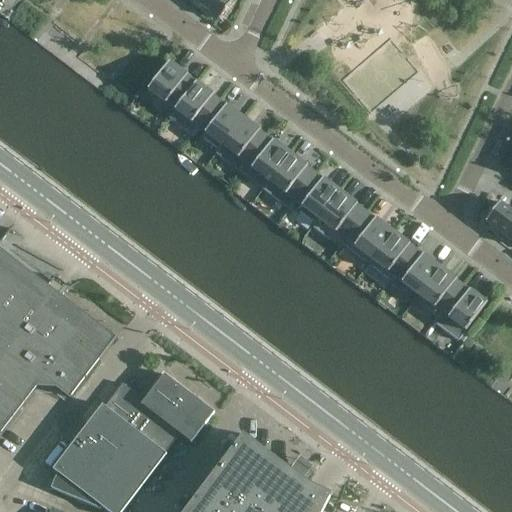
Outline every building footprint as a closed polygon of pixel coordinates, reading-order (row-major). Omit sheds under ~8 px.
[(234,2),(231,0),(190,0),(219,22),(234,2)] [(188,77),(169,63),(147,92),(174,112),(195,85),(187,78),(188,77)] [(169,120),(192,138),(193,138),(199,131),(198,130),(219,103),(213,98),(214,97),(196,84),(195,85),(174,112),(169,120)] [(225,108),(219,103),(198,130),(199,131),(205,135),(202,139),(218,151),(219,152),(243,120),(226,107),(225,108)] [(215,155),(216,156),(239,173),(266,138),(259,133),(260,132),(243,120),(219,152),(218,151),(215,155)] [(266,138),(239,173),(263,191),(290,155),(273,142),(272,143),(266,138)] [(295,204),(294,203),(314,175),(307,169),(308,168),(290,155),(263,191),(288,210),(289,211),(295,204)] [(314,175),(294,203),(295,204),(301,208),(298,212),(314,224),(316,225),(340,193),(323,180),(322,181),(314,175)] [(343,246),(342,245),(366,214),(357,207),(358,206),(340,193),(316,225),(314,224),(311,228),(313,229),(339,249),(340,250),(343,246)] [(511,212),(500,204),(486,223),(511,243),(511,212)] [(343,246),(368,265),(393,233),(375,220),(375,221),(366,214),(342,245),(343,246)] [(393,233),(368,265),(392,283),(393,284),(396,280),(395,279),(416,252),(409,247),(410,246),(393,233)] [(396,280),(418,297),(440,269),(423,256),(422,257),(416,252),(395,279),(396,280)] [(0,253),(0,282),(14,265),(0,253)] [(418,297),(441,315),(462,287),(456,282),(457,281),(440,269),(418,297)] [(462,287),(441,315),(465,333),(487,304),(469,291),(469,292),(462,287)] [(28,306),(0,341),(0,440),(76,342),(28,306)] [(97,511),(99,511),(101,510),(102,511),(124,511),(166,457),(164,456),(182,433),(193,442),(213,416),(164,378),(144,404),(122,387),(104,411),(102,409),(52,474),(56,477),(50,494),(97,511)] [(186,511),(287,511),(308,485),(288,471),(274,460),(242,437),(186,511)] [(320,491),(308,485),(287,511),(324,511),(332,496),(320,491)]
